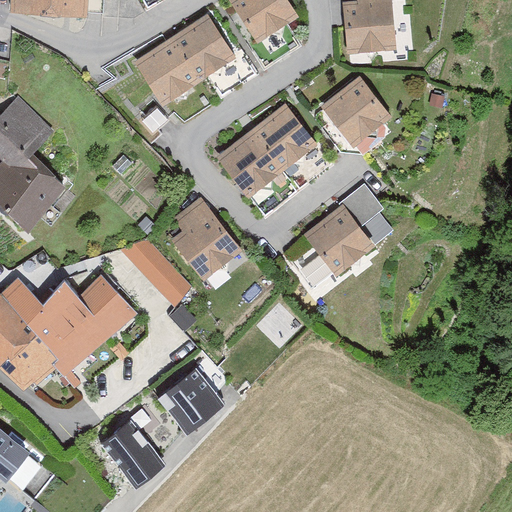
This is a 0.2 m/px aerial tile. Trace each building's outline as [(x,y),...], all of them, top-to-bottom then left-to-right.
[(0,0),(0,15),(73,19),(73,0),(0,0)] [(274,0),(230,0),(218,8),(246,52),(290,24),(274,0)] [(380,0),(347,0),(348,9),(334,10),(339,59),(386,54),(380,0)] [(124,69),(153,113),(225,66),(197,22),(124,69)] [(351,84),(314,114),(347,155),(385,125),(351,84)] [(0,222),(16,237),(54,193),(20,164),(42,138),(4,106),(0,110),(0,222)] [(206,165),(239,207),(309,153),(276,111),(206,165)] [(188,206),(162,227),(171,237),(160,246),(192,287),(229,257),(188,206)] [(332,212),(294,242),(327,284),(365,254),(332,212)] [(22,279),(0,301),(0,369),(28,397),(56,368),(68,380),(134,313),(102,281),(84,300),(68,284),(48,304),(22,279)] [(190,356),(154,388),(186,424),(222,392),(190,356)] [(130,408),(100,436),(137,477),(167,449),(130,408)] [(33,453),(0,427),(0,476),(8,483),(33,453)]
